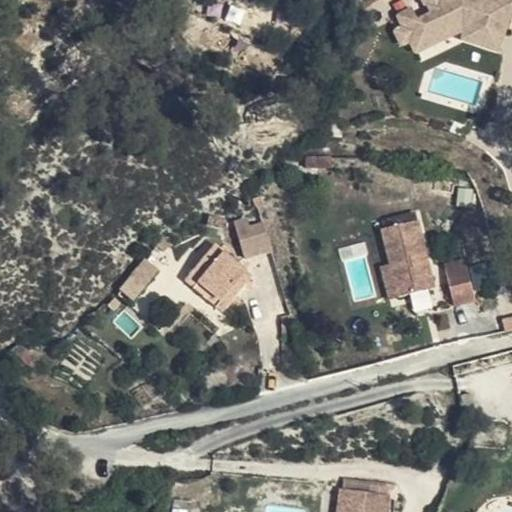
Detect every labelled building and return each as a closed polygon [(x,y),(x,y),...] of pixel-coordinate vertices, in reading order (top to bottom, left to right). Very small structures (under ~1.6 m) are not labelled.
[(511,0),(426,0),(431,10),(419,16),(414,5),(399,12),(404,24),(395,28),(403,45),(412,41),(417,52),(465,29),(462,37),(500,50),(511,14),(511,0)] [(320,70),(300,87),(322,96),(333,87),(320,70)] [(322,96),(300,87),(315,101),(322,96)] [(462,185),(461,203),(474,204),(476,187),(462,185)] [(249,255),(273,248),(264,220),(252,223),(249,215),(238,218),(249,255)] [(388,267),(398,300),(431,290),(410,223),(377,233),(388,267)] [(253,271),(215,242),(186,277),(194,284),(190,289),(216,309),(219,306),(224,309),(253,271)] [(371,253),(346,257),(353,297),(378,293),(371,253)] [(140,299),(160,264),(144,254),(124,289),(140,299)] [(478,298),(469,262),(450,266),(458,303),(478,298)] [(387,304),(398,300),(388,267),(378,271),(387,304)] [(391,511),(394,493),(345,487),(341,511),(391,511)]
